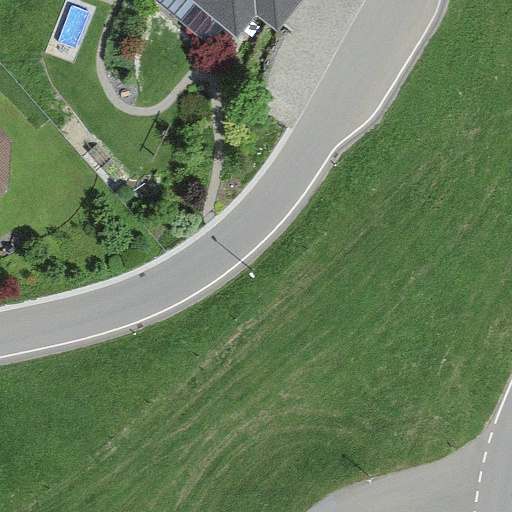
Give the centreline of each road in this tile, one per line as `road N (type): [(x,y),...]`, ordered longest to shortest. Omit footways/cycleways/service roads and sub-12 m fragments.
road 1 (tertiary): [(396,0),(316,139),(252,229),(208,268),(162,294),(0,340)]
road 2 (residential): [(497,495),(425,491),(361,511)]
